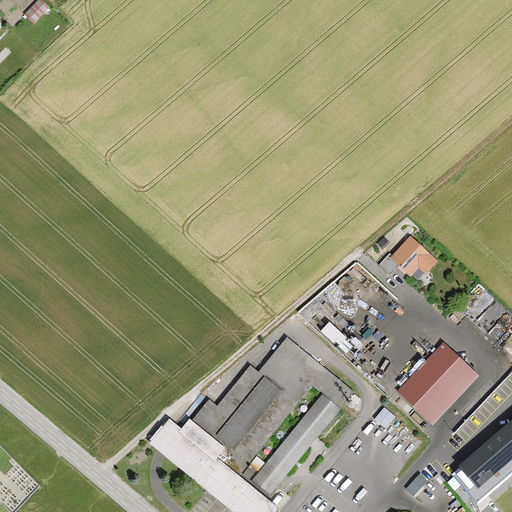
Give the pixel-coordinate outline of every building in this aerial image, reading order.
[(34,25),(48,10),(39,1),(25,17),(34,25)] [(425,274),(437,262),(409,235),(378,267),(388,277),(398,267),(409,278),(418,268),(425,274)] [(320,329),(346,353),(354,345),(328,320),(320,329)] [(217,406),(210,400),(184,431),(177,425),(169,419),(149,443),(157,449),(160,452),(164,456),(208,492),(216,498),(223,505),(232,511),(276,511),(279,509),(273,505),(267,499),(314,442),(353,395),(286,340),(259,373),(251,366),(217,406)] [(397,393),(432,427),(479,379),(443,345),(397,393)] [(491,414),(479,404),(458,430),(470,440),(491,414)] [(376,418),(388,427),(397,415),(385,406),(376,418)] [(511,415),(451,466),(479,500),(490,492),(496,499),(511,485),(511,415)] [(400,442),(388,462),(395,466),(407,446),(400,442)] [(407,487),(415,494),(429,479),(421,472),(407,487)]
